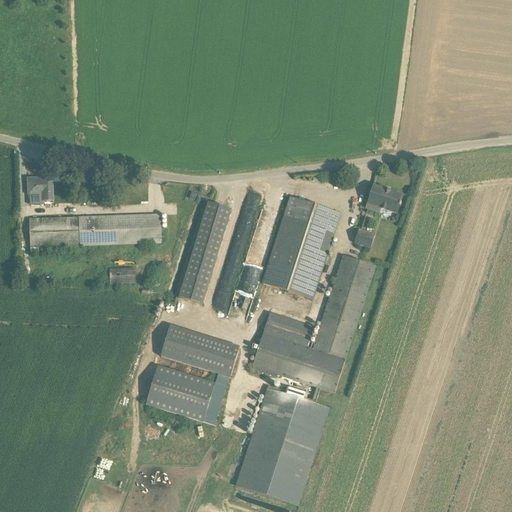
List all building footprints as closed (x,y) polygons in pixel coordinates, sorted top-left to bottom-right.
[(39,203),(52,203),(51,176),(47,176),(42,176),(42,180),(27,181),(28,197),(30,197),(30,203),(39,202),(39,203)] [(373,184),(365,209),(379,214),(381,209),(397,214),(404,194),(373,184)] [(311,302),(339,218),(288,201),(260,286),(311,302)] [(202,307),(231,211),(216,207),(207,204),(178,299),(202,307)] [(30,249),(161,245),(160,216),(28,220),(30,249)] [(354,230),(352,245),(370,247),(372,232),(354,230)] [(376,269),(342,258),(318,330),(269,314),(253,368),(334,395),(376,269)] [(109,286),(134,285),(134,270),(109,271),(109,286)] [(249,307),(232,304),(231,311),(222,309),(220,317),(246,322),(249,307)] [(145,406),(213,427),(228,380),(230,379),(239,348),(170,327),(160,358),(217,376),(214,385),(157,367),(145,406)] [(297,508),(298,508),(329,411),(328,410),(315,405),(316,399),(312,399),(311,401),(306,399),(307,395),(286,388),(284,392),(269,388),(235,488),(235,489),(297,508)]
